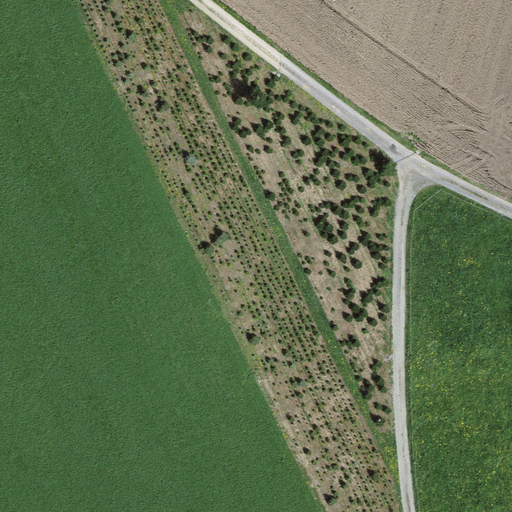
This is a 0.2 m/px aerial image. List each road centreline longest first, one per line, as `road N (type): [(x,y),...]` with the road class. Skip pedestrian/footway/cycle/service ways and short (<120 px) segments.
road 1 (track): [(209,0),(403,173),(511,218)]
road 2 (track): [(412,511),(397,294),(403,173)]
